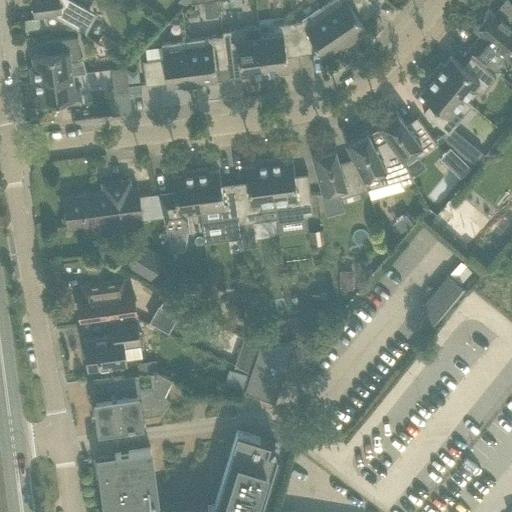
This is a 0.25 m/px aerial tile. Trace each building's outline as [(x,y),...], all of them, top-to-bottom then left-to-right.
[(96,13),(73,0),(32,0),(34,16),(50,14),(84,34),(96,13)] [(362,23),(374,7),(365,0),(329,0),(321,6),(346,45),(354,40),(353,37),(366,29),(362,23)] [(346,45),(321,6),(300,20),(294,21),(295,31),(297,48),(297,47),(297,54),(320,51),(324,57),(337,48),(339,50),(346,45)] [(511,46),(511,22),(508,19),(511,16),(510,12),(506,9),(502,8),(500,10),(496,14),(488,8),(472,27),(482,34),(479,38),(478,37),(468,49),(495,71),(501,64),(499,62),(505,55),(511,46)] [(285,49),(297,47),(297,48),(295,31),(294,21),(271,24),(273,34),(259,36),(265,76),(278,75),(277,72),(288,70),(285,49)] [(265,76),(259,36),(258,26),(245,28),(222,31),(222,35),(223,35),(226,57),(238,55),(241,76),(252,75),(252,78),(265,76)] [(228,67),(226,57),(223,35),(222,35),(186,40),(192,86),(201,85),(201,82),(216,80),(215,69),(228,67)] [(77,36),(64,37),(45,40),(45,41),(51,40),(53,52),(31,55),(33,66),(29,66),(31,79),(72,74),(70,61),(80,59),(77,36)] [(192,86),(186,40),(161,43),(163,57),(142,60),(143,64),(145,84),(166,82),(166,86),(182,84),(182,87),(192,86)] [(495,76),(485,68),(470,55),(469,56),(474,60),(467,70),(450,56),(443,64),(441,62),(432,72),(464,98),(473,88),(480,94),(495,76)] [(128,85),(126,73),(125,67),(111,69),(112,75),(114,95),(128,93),(128,85)] [(456,109),(464,98),(432,72),(424,82),(427,84),(420,92),(436,106),(429,115),(424,111),(423,112),(438,125),(448,133),(463,115),(456,109)] [(81,100),(79,86),(74,87),(72,74),(31,79),(33,92),(36,91),(38,102),(62,99),(62,103),(81,100)] [(141,84),(128,85),(128,93),(142,91),(141,84)] [(437,143),(429,132),(417,116),(416,117),(419,122),(410,129),(396,111),(389,116),(390,117),(378,127),(391,144),(392,144),(402,159),(403,158),(414,150),(418,157),(437,143)] [(359,137),(346,144),(356,163),(364,179),(365,179),(368,189),(399,179),(403,184),(413,179),(407,167),(403,158),(402,159),(392,144),(391,144),(377,151),(367,131),(359,135),(359,137)] [(475,146),(466,157),(474,164),(483,153),(475,146)] [(356,163),(341,168),(334,147),(326,149),(326,151),(311,155),(323,194),(337,189),(339,197),(368,189),(365,179),(364,179),(356,163)] [(281,158),(268,160),(274,200),(276,219),(293,216),(306,215),(313,214),(310,193),(307,173),(306,173),(307,179),(295,181),(292,160),(282,161),(281,158)] [(248,187),(234,189),(238,215),(239,223),(247,222),(258,221),(276,219),(274,200),(268,160),(256,161),(256,164),(245,166),(248,187)] [(238,215),(234,189),(222,191),(219,169),(208,171),(207,168),(195,169),(200,210),(213,208),(215,218),(238,215)] [(187,212),(200,210),(195,169),(182,171),(183,174),(172,176),(174,197),(160,199),(158,192),(157,193),(172,253),(183,250),(186,232),(188,232),(188,222),(187,212)] [(104,192),(65,197),(68,226),(88,223),(107,221),(108,224),(118,223),(134,220),(134,217),(141,216),(140,208),(137,188),(130,189),(129,179),(102,183),(104,192)] [(443,209),(434,221),(444,229),(453,217),(443,209)] [(142,257),(135,268),(150,277),(155,269),(162,257),(148,248),(142,257)] [(340,270),(340,289),(354,289),(354,270),(340,270)] [(438,325),(467,290),(448,275),(426,301),(434,307),(427,316),(438,325)] [(133,293),(125,294),(123,277),(81,283),(83,296),(77,297),(80,319),(108,315),(109,320),(136,317),(133,293)] [(210,299),(198,301),(199,314),(214,321),(210,299)] [(227,305),(228,321),(245,320),(243,303),(227,305)] [(137,318),(131,318),(111,321),(113,334),(83,338),(87,368),(126,362),(124,346),(140,344),(137,318)] [(257,346),(246,339),(234,332),(230,330),(221,357),(250,370),(257,346)] [(274,402),(295,343),(259,347),(244,391),(274,402)] [(243,390),(248,375),(228,369),(223,384),(243,390)] [(156,370),(149,371),(151,384),(140,386),(138,373),(92,379),(92,381),(94,380),(96,399),(95,399),(99,428),(128,424),(128,425),(134,424),(134,423),(141,422),(140,415),(160,412),(170,399),(164,394),(172,378),(156,370)] [(259,511),(277,453),(267,450),(270,440),(237,430),(214,504),(187,508),(187,511),(183,511),(183,508),(170,510),(169,511),(164,511),(165,511),(159,511),(158,511),(150,448),(114,452),(114,450),(95,452),(97,469),(100,469),(105,511),(103,511),(259,511)]
